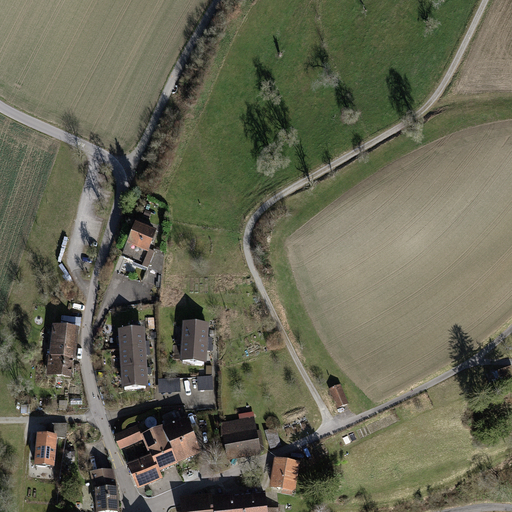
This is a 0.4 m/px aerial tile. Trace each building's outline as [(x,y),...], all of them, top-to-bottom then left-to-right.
[(139,221),(137,226),(147,230),(149,225),(139,221)] [(137,226),(130,244),(148,251),(148,250),(155,233),(147,230),(137,226)] [(148,251),(130,244),(124,258),(126,259),(127,257),(148,265),(147,267),(149,268),(155,253),(154,252),(148,250),(148,251)] [(155,250),(154,252),(155,253),(149,268),(148,269),(162,275),(164,253),(155,250)] [(186,323),(185,342),(211,344),(212,324),(186,323)] [(80,330),(53,327),(52,338),(48,338),(45,365),(48,365),(47,375),(71,378),(73,362),(76,362),(80,330)] [(121,330),(122,350),(148,349),(147,329),(121,330)] [(185,342),(184,362),(210,364),(211,344),(185,342)] [(122,350),(123,370),(149,368),(148,349),(122,350)] [(123,370),(124,389),(150,388),(149,368),(123,370)] [(213,377),(198,377),(198,391),(214,390),(213,377)] [(181,379),(159,380),(160,393),(181,392),(181,379)] [(341,385),(329,389),(338,410),(349,405),(341,385)] [(164,416),(168,425),(181,420),(178,411),(164,416)] [(258,433),(255,419),(219,427),(221,439),(224,439),(229,460),(266,453),(261,432),(258,433)] [(200,455),(186,421),(166,429),(180,463),(200,455)] [(48,424),(48,433),(59,433),(59,438),(68,438),(68,424),(48,424)] [(145,441),(139,428),(116,439),(122,451),(145,441)] [(161,471),(180,463),(166,429),(145,438),(153,458),(130,467),(140,492),(165,482),(161,471)] [(265,432),(271,451),(282,448),(275,429),(265,432)] [(59,437),(39,435),(36,468),(55,469),(59,437)] [(276,459),(271,490),(293,493),(297,462),(276,459)] [(114,472),(94,475),(97,490),(98,511),(119,511),(118,488),(114,472)] [(267,511),(266,491),(181,497),(181,511),(267,511)]
